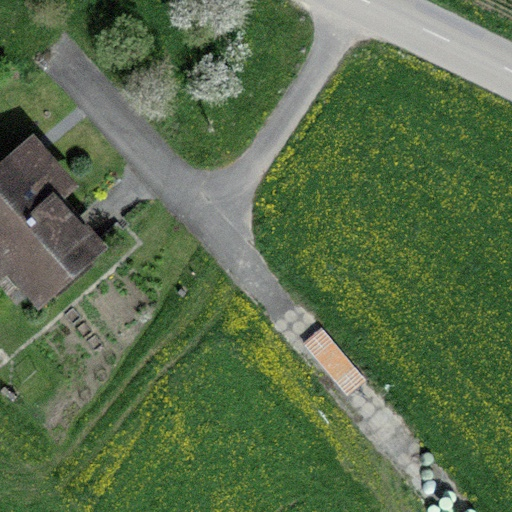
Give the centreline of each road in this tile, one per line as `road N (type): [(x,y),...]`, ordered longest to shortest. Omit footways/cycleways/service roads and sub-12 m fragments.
road 1 (track): [(426,511),(212,243),(354,1)]
road 2 (tertiary): [(352,0),(511,76)]
